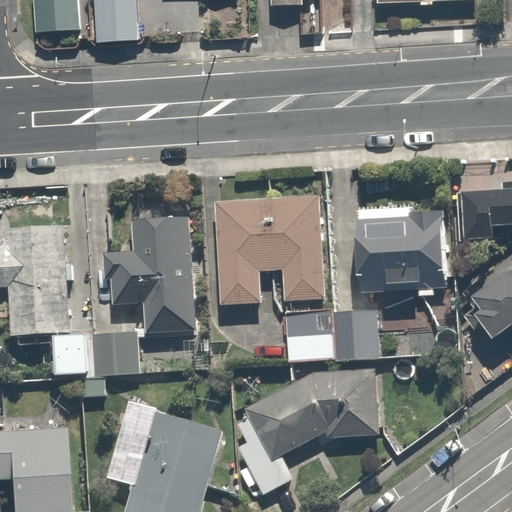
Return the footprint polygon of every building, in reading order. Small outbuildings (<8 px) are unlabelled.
[(65,0),(41,0),(40,36),(64,37),(65,0)] [(277,0),(277,9),(305,9),(306,28),(339,27),(339,0),(277,0)] [(511,197),(477,198),(479,249),(468,251),(472,306),(480,303),(498,346),(511,335),(511,197)] [(295,303),(308,303),(308,312),(296,313),(298,359),(342,357),(340,309),(322,310),(322,302),(335,302),(331,203),(224,207),(228,306),(269,305),(268,275),(294,274),(295,303)] [(460,211),(368,210),(367,293),(460,293),(460,211)] [(140,255),(116,256),(117,310),(150,310),(150,338),(205,337),(203,222),(140,223),(140,255)] [(15,245),(0,245),(0,289),(13,290),(13,338),(63,338),(63,377),(98,377),(98,338),(72,338),(72,229),(15,230),(15,245)] [(379,310),(344,312),(346,362),(381,361),(379,310)] [(142,336),(106,336),(105,378),(141,379),(142,336)] [(253,442),(243,448),(266,493),(297,477),(286,456),(323,435),(386,437),(384,371),(324,372),(248,410),(255,419),(245,426),(253,442)] [(206,511),(228,433),(134,407),(112,485),(134,491),(128,511),(206,511)] [(0,497),(17,496),(17,511),(82,511),(78,434),(0,437),(0,497)]
